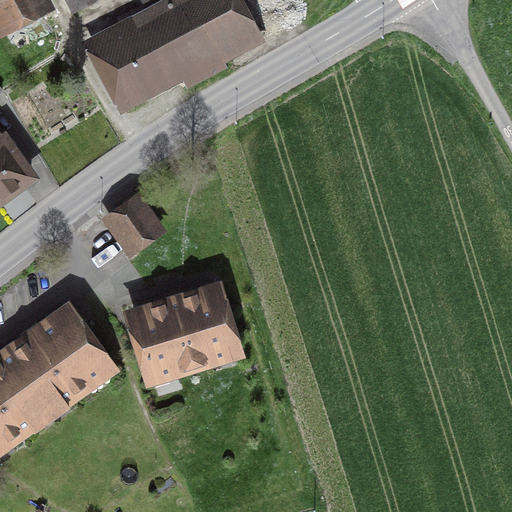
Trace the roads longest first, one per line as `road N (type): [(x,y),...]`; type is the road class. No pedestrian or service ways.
road 1 (tertiary): [(392,0),(115,169),(0,255)]
road 2 (residential): [(429,0),(511,138)]
